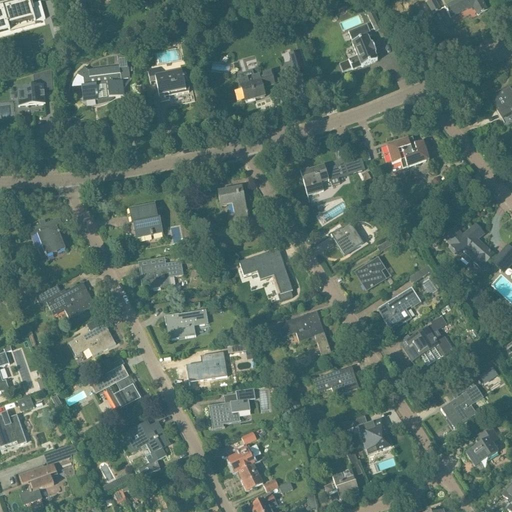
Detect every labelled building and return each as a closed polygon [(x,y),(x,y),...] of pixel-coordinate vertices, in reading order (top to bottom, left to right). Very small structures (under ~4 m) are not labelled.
[(0,32),(10,30),(9,26),(34,18),(36,22),(29,0),(27,0),(3,7),(0,7),(0,32)] [(434,0),(433,0),(427,4),(433,16),(441,11),(434,0)] [(473,7),(478,17),(488,12),(482,1),(484,1),(483,0),(459,0),(445,8),(450,19),(473,7)] [(367,11),(376,33),(382,30),(373,9),(367,11)] [(184,26),(179,32),(190,41),(195,34),(184,26)] [(358,58),(348,62),(352,71),(362,67),(362,68),(377,62),(374,54),(376,54),(372,45),(371,45),(368,38),(371,37),(367,26),(348,33),(353,44),(352,44),(358,58)] [(191,59),(200,60),(201,51),(192,50),(191,59)] [(75,82),(72,89),(82,88),(83,104),(98,102),(99,107),(104,105),(110,102),(110,99),(124,98),(124,92),(122,79),(130,78),(129,73),(129,69),(128,61),(128,62),(127,60),(126,59),(121,56),(117,57),(118,63),(119,68),(89,72),(86,68),(78,77),(75,82)] [(303,61),(291,65),(290,65),(293,79),(307,75),(303,61)] [(190,91),(190,88),(190,85),(190,82),(185,83),(183,73),(161,77),(159,69),(148,71),(150,83),(156,82),(161,103),(170,101),(171,107),(191,103),(189,94),(190,91)] [(43,72),(44,85),(52,84),(51,71),(43,72)] [(253,78),(252,73),(238,77),(245,104),(266,98),(263,90),(275,87),(272,73),(253,78)] [(26,88),(16,89),(18,109),(27,108),(27,105),(38,104),(38,107),(46,106),(45,98),(44,98),(43,95),(45,94),(44,87),(37,87),(37,89),(26,90),(26,88)] [(511,87),(509,89),(503,92),(502,91),(498,93),(500,97),(494,100),(506,122),(511,118),(511,87)] [(423,144),(415,146),(410,148),(407,140),(387,147),(392,166),(401,163),(399,156),(403,155),(408,170),(429,163),(423,144)] [(309,170),(300,173),(308,197),(324,193),(321,184),(329,182),(329,183),(337,180),(348,177),(357,174),(353,163),(345,165),(326,171),(325,167),(309,172),(309,170)] [(374,181),(367,185),(374,197),(381,194),(374,181)] [(242,188),(218,193),(221,209),(233,206),(235,215),(229,216),(231,223),(248,219),(243,195),(242,188)] [(155,206),(129,211),(132,224),(133,224),(135,234),(136,240),(163,234),(160,219),(158,219),(155,206)] [(29,231),(32,238),(37,237),(41,249),(38,250),(42,260),(66,251),(57,229),(62,227),(60,219),(46,225),(45,222),(40,224),(41,226),(29,231)] [(332,238),(344,258),(363,246),(351,226),(332,238)] [(455,228),(443,238),(451,248),(458,256),(463,252),(472,261),(472,262),(481,270),(485,265),(486,265),(493,256),(476,242),(484,236),(477,227),(463,238),(455,228)] [(405,231),(377,249),(380,254),(402,241),(405,244),(411,240),(405,231)] [(435,232),(432,234),(437,241),(440,238),(435,232)] [(511,249),(507,246),(492,263),(498,268),(507,257),(511,261),(511,249)] [(12,248),(6,250),(8,258),(14,256),(12,248)] [(258,273),(261,282),(286,274),(278,252),(240,264),(244,278),(258,273)] [(206,253),(186,256),(186,261),(206,258),(206,253)] [(378,261),(358,273),(364,284),(362,285),(367,293),(386,281),(381,274),(384,271),(378,261)] [(225,265),(227,272),(238,268),(236,262),(225,265)] [(157,266),(141,269),(145,292),(171,288),(169,279),(183,277),(181,263),(157,266)] [(432,273),(428,267),(408,280),(412,285),(432,273)] [(57,287),(35,298),(42,310),(48,306),(49,310),(52,315),(63,309),(69,321),(95,307),(83,285),(66,294),(65,291),(61,294),(57,287)] [(412,289),(378,311),(390,331),(396,327),(398,328),(410,320),(405,312),(406,311),(411,308),(412,310),(421,304),(412,289)] [(196,338),(194,329),(208,326),(206,312),(179,317),(179,316),(165,318),(169,343),(196,338)] [(317,314),(278,327),(282,340),(296,335),(299,345),(315,339),(321,357),(322,359),(331,356),(330,354),(324,336),(317,314)] [(448,326),(442,318),(431,326),(432,327),(401,348),(412,365),(422,359),(428,368),(443,359),(452,353),(442,338),(440,339),(436,335),(448,326)] [(90,333),(69,345),(76,358),(89,351),(93,359),(116,346),(105,325),(103,327),(99,320),(87,326),(90,333)] [(253,338),(265,333),(262,327),(250,331),(253,338)] [(246,345),(227,348),(228,355),(247,352),(246,345)] [(10,346),(3,348),(5,354),(12,352),(10,346)] [(0,394),(9,391),(6,382),(3,384),(0,375),(0,369),(10,366),(6,355),(0,356),(0,394)] [(201,364),(186,366),(188,376),(200,374),(201,382),(227,378),(223,355),(200,358),(201,364)] [(402,362),(393,369),(401,381),(410,375),(402,362)] [(130,388),(125,380),(129,378),(123,367),(90,384),(96,396),(106,391),(117,413),(141,400),(133,386),(130,388)] [(492,368),(486,373),(491,380),(497,376),(492,368)] [(332,391),(334,399),(359,390),(351,369),(339,373),(314,382),(318,396),(332,391)] [(476,388),(458,400),(457,398),(471,388),(468,383),(467,382),(450,394),(450,395),(455,401),(441,411),(454,431),(477,415),(472,407),(483,400),(476,388)] [(226,405),(208,408),(209,408),(211,421),(210,421),(211,421),(212,431),(211,431),(225,429),(223,429),(223,426),(241,423),(241,422),(240,423),(238,414),(250,412),(249,402),(255,401),(254,391),(254,390),(236,393),(236,394),(237,394),(237,395),(224,397),(224,398),(225,398),(226,405)] [(30,398),(17,404),(21,414),(34,409),(30,398)] [(59,408),(62,406),(57,398),(54,400),(59,408)] [(0,418),(0,447),(0,448),(25,439),(17,417),(9,420),(8,415),(0,418)] [(375,448),(377,453),(390,448),(381,422),(368,426),(364,416),(342,425),(346,434),(359,429),(366,451),(375,448)] [(147,424),(122,437),(131,454),(140,449),(146,446),(151,456),(146,459),(150,466),(138,470),(141,478),(161,471),(158,463),(167,457),(166,456),(162,449),(169,445),(161,429),(157,423),(149,428),(147,424)] [(475,468),(498,453),(492,445),(499,440),(492,430),(478,439),(481,444),(466,454),(475,468)] [(253,434),(241,439),(244,447),(256,441),(253,434)] [(352,448),(345,451),(351,466),(358,463),(352,448)] [(68,449),(44,457),(48,466),(51,476),(57,474),(54,467),(52,461),(70,455),(68,449)] [(241,455),(228,461),(235,475),(239,473),(254,466),(255,466),(254,465),(258,463),(255,458),(252,460),(246,449),(239,452),(241,455)] [(38,471),(20,478),(23,486),(40,480),(40,481),(31,485),(33,490),(33,492),(21,496),(24,505),(40,500),(38,492),(39,491),(54,486),(51,478),(52,478),(51,476),(48,466),(38,470),(38,471)] [(254,466),(239,473),(244,485),(243,486),(247,493),(263,485),(254,466)] [(326,487),(324,488),(327,498),(329,497),(332,505),(340,502),(359,496),(352,475),(351,473),(343,475),(332,479),(334,485),(326,487)] [(130,474),(118,480),(122,487),(134,481),(130,474)] [(275,481),(263,487),(267,495),(279,489),(275,481)] [(293,491),(290,483),(279,489),(282,496),(293,491)] [(107,495),(112,493),(108,485),(103,488),(107,495)] [(508,511),(511,511),(511,486),(502,497),(504,498),(511,508),(508,511)] [(122,493),(112,497),(115,506),(126,502),(122,493)] [(313,494),(307,496),(311,511),(317,509),(313,494)] [(111,495),(103,498),(105,504),(113,500),(111,495)] [(251,508),(252,511),(273,511),(279,509),(273,497),(251,508)]
